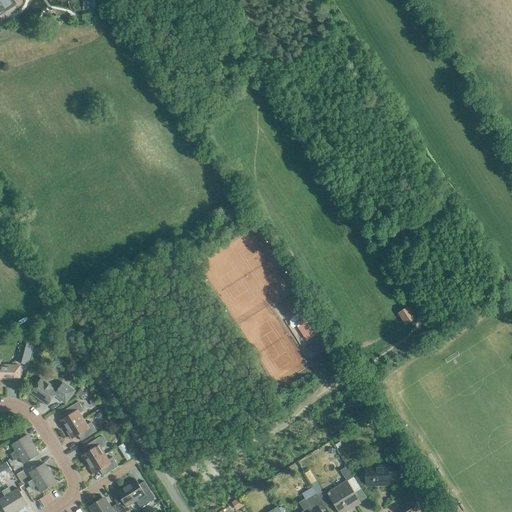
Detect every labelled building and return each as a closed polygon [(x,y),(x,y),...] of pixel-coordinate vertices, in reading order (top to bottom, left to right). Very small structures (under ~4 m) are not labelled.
[(0,0),(0,14),(7,10),(7,9),(15,4),(12,0),(0,0)] [(320,330),(309,313),(296,322),(307,339),(320,330)] [(24,343),(19,362),(29,365),(34,345),(24,343)] [(0,379),(20,380),(20,366),(0,365),(0,379)] [(57,392),(41,379),(31,392),(48,404),(55,395),(65,402),(73,391),(63,384),(57,392)] [(80,388),(76,395),(78,397),(84,394),(80,388)] [(66,429),(83,419),(80,413),(84,410),(78,401),(63,411),(66,416),(60,420),(66,429)] [(83,419),(66,429),(72,439),(78,435),(81,441),(97,431),(91,422),(87,425),(83,419)] [(10,454),(12,457),(33,444),(27,435),(11,444),(15,451),(10,454)] [(87,464),(105,454),(101,448),(105,445),(100,436),(84,446),(88,451),(82,455),(87,464)] [(39,454),(33,444),(12,457),(14,460),(19,457),(23,464),(39,454)] [(105,454),(87,464),(93,474),(99,470),(103,476),(118,466),(113,457),(108,460),(105,454)] [(388,477),(397,476),(397,462),(387,463),(387,466),(365,467),(366,485),(389,484),(388,477)] [(29,485),(50,473),(44,463),(29,472),(33,479),(27,482),(29,485)] [(50,473),(29,485),(31,488),(36,485),(40,491),(56,482),(50,473)] [(354,493),(361,489),(353,477),(327,493),(339,511),(343,511),(360,502),(354,493)] [(136,501),(140,507),(142,507),(149,503),(149,501),(154,498),(144,481),(139,484),(136,479),(126,485),(136,501)] [(119,496),(114,500),(117,504),(121,511),(125,511),(132,508),(130,504),(136,501),(126,485),(116,491),(119,496)] [(398,508),(400,511),(418,511),(421,510),(416,502),(424,497),(418,486),(406,494),(410,500),(398,508)] [(8,487),(5,489),(17,510),(27,504),(18,488),(11,492),(8,487)] [(13,511),(17,510),(5,489),(1,491),(5,496),(0,498),(0,503),(5,511),(13,511)] [(325,507),(316,493),(302,502),(306,508),(300,511),(319,511),(325,507)] [(105,498),(90,507),(93,511),(120,511),(116,504),(110,507),(105,498)]
